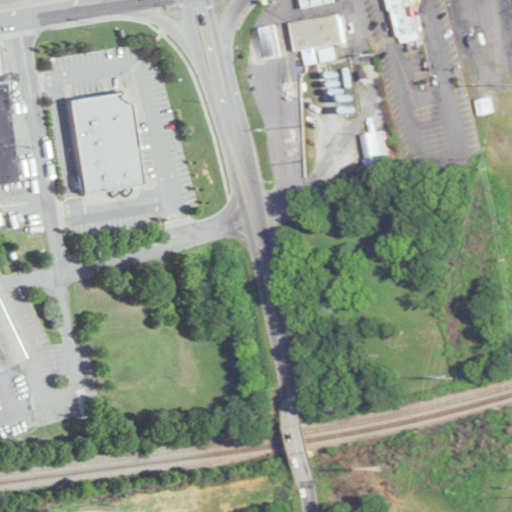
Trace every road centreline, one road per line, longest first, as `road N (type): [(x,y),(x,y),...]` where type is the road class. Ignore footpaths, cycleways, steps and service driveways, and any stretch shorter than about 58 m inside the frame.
road 1 (residential): [(90,445),(17,5)]
road 2 (trunk): [(294,396),(197,0)]
road 3 (residential): [(61,277),(255,217)]
